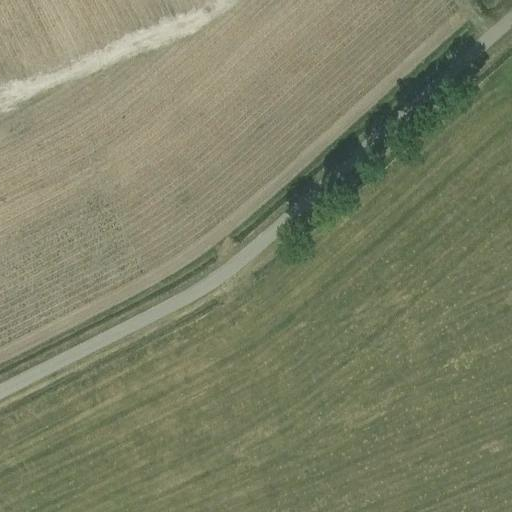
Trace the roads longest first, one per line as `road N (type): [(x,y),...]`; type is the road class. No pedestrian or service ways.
road 1 (unclassified): [(242,252),(511,15)]
road 2 (track): [(0,395),(139,322),(242,252)]
